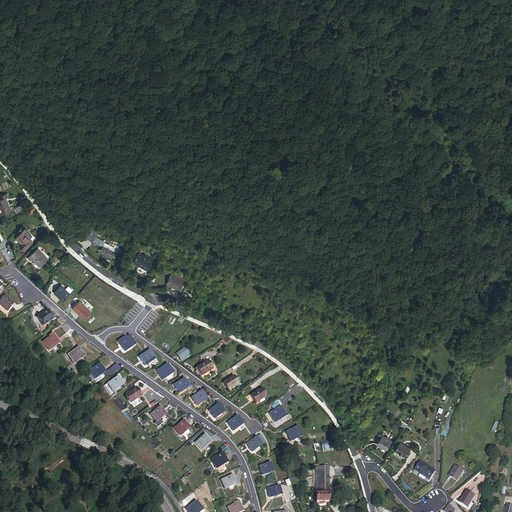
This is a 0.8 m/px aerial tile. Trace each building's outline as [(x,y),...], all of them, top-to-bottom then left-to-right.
[(7,193),(5,188),(0,190),(0,209),(0,210),(9,205),(4,195),(7,193)] [(26,208),(30,214),(36,210),(32,204),(26,208)] [(22,248),(32,235),(17,224),(12,231),(15,234),(13,237),(18,240),(16,243),(22,248)] [(99,235),(101,232),(88,224),(83,228),(95,237),(99,235)] [(110,241),(101,235),(97,242),(109,251),(112,246),(118,249),(124,241),(119,238),(116,241),(113,238),(110,241)] [(42,263),(50,254),(50,253),(38,243),(29,255),(32,257),(34,255),(37,257),(37,259),(42,263)] [(143,263),(148,253),(133,246),(129,255),(134,258),(135,257),(138,259),(138,260),(143,263)] [(139,270),(142,264),(133,259),(130,265),(139,270)] [(148,279),(153,270),(147,267),(143,277),(148,279)] [(174,288),(180,275),(175,273),(173,276),(166,273),(161,283),(174,288)] [(51,287),(61,295),(68,287),(58,279),(51,287)] [(184,303),(189,291),(179,286),(175,294),(180,297),(179,300),(184,303)] [(11,308),(18,299),(8,291),(0,299),(11,308)] [(73,305),(86,316),(93,308),(80,297),(73,305)] [(43,324),(54,318),(49,308),(38,314),(43,324)] [(60,324),(68,331),(71,325),(66,320),(60,324)] [(59,342),(54,333),(44,339),(48,348),(59,342)] [(135,342),(131,334),(120,339),(124,347),(135,342)] [(185,344),(177,351),(182,357),(190,351),(185,344)] [(85,354),(79,346),(69,352),(74,361),(85,354)] [(146,363),(155,357),(150,349),(141,355),(146,363)] [(84,355),(74,364),(77,368),(87,360),(84,355)] [(212,367),(207,359),(196,365),(201,373),(212,367)] [(105,369),(100,361),(91,368),(96,376),(105,369)] [(163,377),(174,370),(168,362),(158,368),(163,377)] [(106,369),(108,375),(119,370),(117,364),(106,369)] [(124,382),(119,374),(109,380),(114,388),(124,382)] [(234,374),(224,379),(229,387),(238,382),(236,377),(234,374)] [(180,390),(190,383),(185,376),(175,383),(180,390)] [(141,394),(136,386),(126,392),(130,400),(141,394)] [(266,394),(261,386),(250,392),(254,400),(266,394)] [(197,402),(207,396),(202,388),(192,395),(197,402)] [(215,415),(225,408),(220,401),(210,408),(215,415)] [(156,419),(165,412),(160,404),(151,411),(156,419)] [(286,412),(281,405),(270,411),(274,419),(286,412)] [(243,421),(238,414),(229,420),(234,427),(243,421)] [(180,432),(189,425),(184,418),(175,425),(180,432)] [(491,431),(495,433),(500,424),(496,421),(491,431)] [(302,433),(299,423),(287,428),(290,438),(302,433)] [(201,447),(211,439),(204,432),(195,440),(201,447)] [(252,449),(262,442),(257,435),(247,441),(252,449)] [(385,451),(391,443),(382,437),(376,446),(385,451)] [(406,459),(411,450),(401,444),(396,453),(406,459)] [(216,465),(228,459),(223,450),(211,456),(216,465)] [(274,469),(272,460),(259,463),(261,472),(274,469)] [(329,490),(334,490),(335,485),(329,485),(329,465),(313,465),(313,489),(329,490)] [(416,475),(428,482),(432,477),(436,480),(438,475),(422,465),(416,475)] [(456,480),(464,471),(456,465),(448,475),(456,480)] [(226,486),(238,481),(234,472),(222,477),(226,486)] [(281,493),(281,484),(269,485),(270,494),(281,493)] [(329,490),(313,489),(313,499),(316,499),(316,501),(324,501),(324,499),(329,499),(329,490)] [(460,506),(469,510),(472,505),(477,497),(467,492),(460,506)] [(240,499),(228,504),(231,511),(233,511),(239,509),(244,507),(240,499)]
